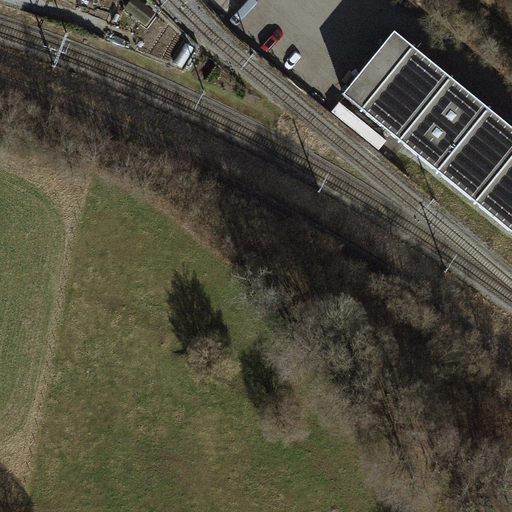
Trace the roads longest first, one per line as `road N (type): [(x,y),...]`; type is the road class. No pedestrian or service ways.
road 1 (track): [(0,76),(152,139),(337,237),(511,353)]
road 2 (unknown): [(511,105),(418,30),(382,9),(343,0)]
road 3 (track): [(135,41),(21,0)]
